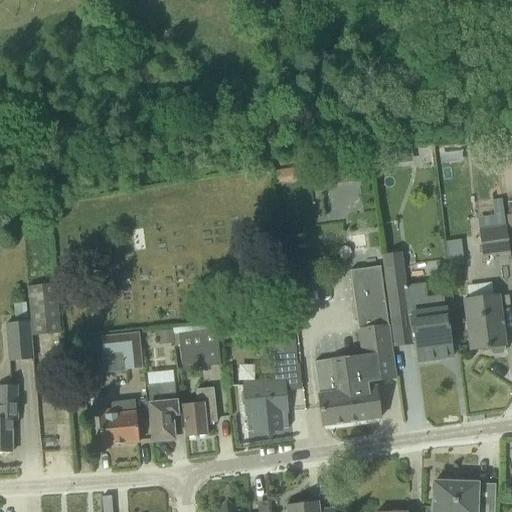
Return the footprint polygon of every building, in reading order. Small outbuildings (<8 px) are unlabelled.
[(385,150),(387,167),(412,163),(410,146),(385,150)] [(335,161),(337,174),(370,168),(368,155),(335,161)] [(309,179),(307,166),(274,172),(276,184),(309,179)] [(501,200),(491,202),(493,217),(504,216),(501,200)] [(478,230),(481,258),(509,254),(505,226),(478,230)] [(461,253),(447,254),(448,267),(463,265),(461,253)] [(399,255),(383,257),(386,275),(386,277),(402,275),(399,255)] [(305,257),(286,259),(289,284),(309,281),(305,257)] [(353,357),(313,363),(323,427),(380,419),(375,387),(374,388),(373,382),(395,379),(388,325),(380,267),(349,271),(361,356),(360,356),(353,357)] [(467,298),(463,299),(470,351),(489,349),(489,351),(492,355),(502,354),(504,349),(503,347),(505,346),(503,327),(498,295),(492,296),(491,283),(466,287),(467,298)] [(26,288),(29,322),(30,322),(31,337),(60,334),(54,284),(26,288)] [(403,288),(388,290),(389,299),(392,319),(411,316),(418,362),(435,359),(435,360),(439,359),(446,358),(446,359),(452,358),(445,310),(443,296),(426,298),(425,285),(403,288)] [(30,322),(29,322),(27,322),(25,303),(13,305),(14,323),(4,324),(7,363),(32,361),(31,338),(31,337),(30,322)] [(292,320),(267,322),(271,356),(279,355),(280,368),(296,366),(292,320)] [(177,334),(181,370),(220,366),(215,330),(177,334)] [(78,340),(79,353),(101,351),(102,360),(123,358),(124,371),(142,370),(138,333),(78,340)] [(284,382),(243,385),(244,396),(247,433),(253,432),(253,433),(281,430),(287,429),(284,392),(284,382)] [(153,388),(147,388),(148,403),(152,442),(163,441),(173,440),(171,416),(177,415),(174,385),(164,386),(153,388)] [(0,453),(11,454),(11,420),(17,420),(17,386),(0,386),(0,453)] [(195,390),(195,404),(181,405),(185,438),(207,436),(206,424),(216,423),(212,389),(195,390)] [(97,411),(101,447),(138,443),(134,401),(110,403),(110,410),(97,411)] [(488,511),(489,505),(476,504),(477,484),(433,483),(431,511),(488,511)] [(334,511),(334,509),(318,511),(317,502),(286,506),(286,511),(334,511)]
